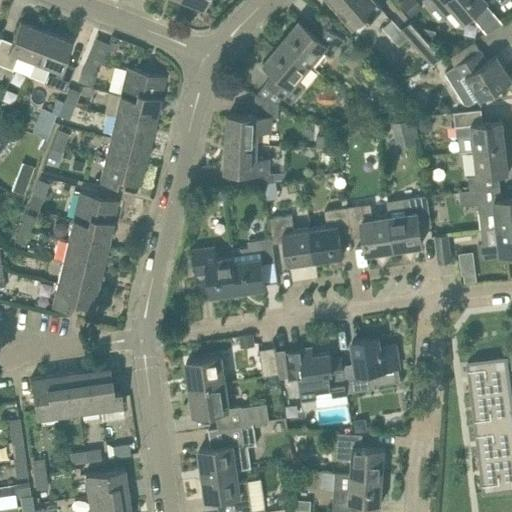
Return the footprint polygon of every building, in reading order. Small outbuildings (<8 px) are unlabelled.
[(329,0),(354,28),(368,16),(370,19),(384,7),(377,0),(329,0)] [(410,0),(402,8),(410,18),(423,7),(417,0),(410,0)] [(426,0),(441,17),(454,7),(466,20),(472,14),(486,2),(489,0),(488,0),(426,0)] [(486,2),(472,14),(487,31),(503,21),(486,2)] [(283,39),(311,63),(323,48),(331,55),(345,39),(320,18),(312,28),(300,19),(283,39)] [(401,29),(433,64),(445,56),(412,19),(401,29)] [(0,37),(0,61),(14,66),(19,53),(35,59),(46,30),(20,20),(11,41),(0,37)] [(46,30),(35,59),(50,65),(44,80),(67,88),(75,66),(64,62),(72,40),(46,30)] [(95,36),(78,79),(92,85),(96,74),(93,72),(96,63),(100,65),(109,42),(95,36)] [(276,72),(267,82),(291,101),(305,84),(298,78),(311,63),(283,39),(264,62),(276,72)] [(481,49),(446,71),(465,101),(470,102),(481,95),(482,97),(511,78),(511,76),(498,54),(487,60),(481,49)] [(127,65),(120,94),(137,98),(139,91),(160,96),(166,75),(127,65)] [(391,88),(381,78),(375,84),(385,94),(391,88)] [(71,86),(66,100),(75,104),(81,90),(71,86)] [(120,94),(115,115),(132,119),(134,112),(155,117),(160,96),(139,91),(137,98),(120,94)] [(229,113),(227,141),(257,143),(257,130),(271,131),(271,116),(279,116),(279,102),(256,93),(256,114),(229,113)] [(75,104),(66,100),(60,113),(70,117),(75,104)] [(482,108),(454,111),(457,136),(460,135),(462,150),(475,148),(506,144),(503,119),(483,121),(482,108)] [(115,115),(110,136),(127,140),(129,133),(150,138),(155,117),(134,112),(132,119),(115,115)] [(412,118),(392,122),(397,146),(417,142),(412,118)] [(0,150),(12,135),(0,125),(0,150)] [(60,129),(54,142),(64,146),(69,133),(60,129)] [(110,136),(105,157),(122,161),(124,154),(145,159),(150,138),(129,133),(127,140),(110,136)] [(257,143),(227,141),(226,170),(245,171),(244,184),(260,182),(264,181),(279,179),(279,173),(269,172),(269,158),(256,157),(257,143)] [(64,146),(54,142),(49,155),(58,159),(64,146)] [(471,189),(477,189),(501,186),(499,173),(510,172),(506,144),(475,148),(478,173),(470,174),(471,189)] [(105,157),(100,178),(123,184),(124,177),(140,181),(145,159),(124,154),(122,161),(105,157)] [(16,174),(11,188),(23,193),(29,179),(16,174)] [(33,192),(43,195),(49,182),(39,178),(33,192)] [(471,189),(464,190),(465,202),(479,200),(482,228),(511,224),(511,196),(502,198),(501,186),(477,189),(471,189)] [(211,189),(212,200),(226,198),(225,187),(211,189)] [(80,190),(73,218),(90,222),(92,215),(113,221),(118,199),(80,190)] [(390,211),(391,216),(395,247),(423,243),(419,220),(431,219),(427,195),(389,201),(390,211)] [(371,203),(348,206),(352,231),(364,229),(367,251),(373,250),(376,254),(391,252),(393,248),(395,247),(391,216),(390,211),(373,213),(371,203)] [(327,225),(311,228),(316,259),(344,255),(341,232),(352,231),(348,206),(325,210),(327,225)] [(26,211),(20,225),(30,229),(35,215),(26,211)] [(293,214),(269,217),(272,237),(276,261),(277,260),(274,242),(285,240),(288,263),(316,259),(311,228),(295,230),(293,214)] [(73,218),(68,239),(85,243),(87,236),(108,242),(113,221),(92,215),(90,222),(73,218)] [(511,224),(482,228),(485,256),(511,253),(511,224)] [(30,229),(20,225),(14,239),(24,243),(30,229)] [(435,234),(438,262),(452,260),(449,233),(435,234)] [(68,239),(63,260),(80,264),(81,257),(103,263),(108,242),(87,236),(85,243),(68,239)] [(234,255),(239,290),(267,286),(266,281),(278,279),(276,261),(272,237),(248,240),(249,246),(233,249),(233,255),(234,255)] [(208,272),(211,294),(239,290),(234,255),(233,255),(218,257),(216,245),(193,248),(196,273),(208,272)] [(63,260),(58,281),(75,285),(76,278),(98,284),(103,263),(81,257),(80,264),(63,260)] [(476,271),(465,273),(465,281),(477,279),(476,271)] [(58,281),(52,303),(75,308),(77,301),(92,305),(98,284),(76,278),(75,285),(58,281)] [(241,334),(243,344),(259,342),(258,332),(241,334)] [(356,362),(343,364),(347,391),(378,387),(375,369),(400,366),(396,344),(380,346),(379,336),(353,340),(356,362)] [(264,375),(280,372),(277,353),(276,346),(260,349),(264,375)] [(287,352),(277,353),(280,372),(290,371),(290,376),(299,375),(303,399),(316,397),(315,389),(332,387),(333,396),(348,394),(347,391),(343,364),(342,357),(332,358),(331,352),(314,354),(313,346),(287,350),(287,352)] [(187,360),(191,386),(225,380),(222,354),(187,360)] [(507,356),(468,361),(472,394),(511,389),(507,356)] [(110,366),(88,369),(91,390),(98,389),(101,407),(122,404),(119,381),(112,382),(110,366)] [(88,369),(67,372),(70,393),(77,392),(79,410),(101,407),(98,389),(91,390),(88,369)] [(67,372),(45,375),(48,397),(56,395),(58,413),(79,410),(77,392),(70,393),(67,372)] [(45,375),(30,377),(36,416),(58,413),(56,395),(48,397),(45,375)] [(225,380),(191,386),(195,413),(230,408),(225,380)] [(511,395),(511,389),(472,394),(476,426),(511,421),(511,395)] [(266,402),(241,406),(244,422),(254,421),(269,419),(266,402)] [(19,417),(11,418),(8,418),(11,440),(22,438),(19,417)] [(367,430),(366,423),(361,418),(354,419),(355,432),(367,430)] [(212,447),(200,448),(204,473),(237,468),(251,466),(248,444),(257,443),(254,421),(244,422),(219,427),(209,428),(212,447)] [(511,421),(476,426),(481,458),(511,454),(511,421)] [(363,433),(336,431),(335,455),(351,456),(350,472),(384,475),(385,446),(362,445),(363,433)] [(26,460),(22,438),(11,440),(15,461),(26,460)] [(113,446),(115,455),(130,453),(128,443),(113,446)] [(100,447),(82,450),(83,461),(102,458),(100,447)] [(82,450),(70,451),(72,463),(83,461),(82,450)] [(511,454),(481,458),(485,491),(511,487),(511,454)] [(44,457),(32,459),(34,473),(46,472),(44,457)] [(26,460),(15,461),(17,477),(28,475),(26,460)] [(124,466),(85,472),(88,494),(106,491),(105,484),(126,481),(124,466)] [(217,497),(219,511),(246,511),(268,509),(264,477),(239,480),(237,468),(204,473),(207,498),(217,497)] [(350,472),(324,470),(322,488),(326,488),(325,511),(333,511),(358,511),(359,501),(382,502),(384,475),(350,472)] [(46,472),(34,473),(37,488),(48,486),(46,472)] [(30,493),(29,481),(14,483),(16,497),(21,496),(21,495),(30,493)] [(106,491),(88,494),(90,511),(108,511),(108,505),(130,502),(126,481),(105,484),(106,491)] [(282,492),(278,498),(279,503),(290,502),(288,491),(282,492)] [(30,493),(21,495),(21,496),(23,509),(33,508),(36,507),(33,493),(30,493)] [(295,509),(311,509),(311,500),(295,499),(295,509)] [(108,511),(130,511),(130,502),(108,505),(108,511)]
